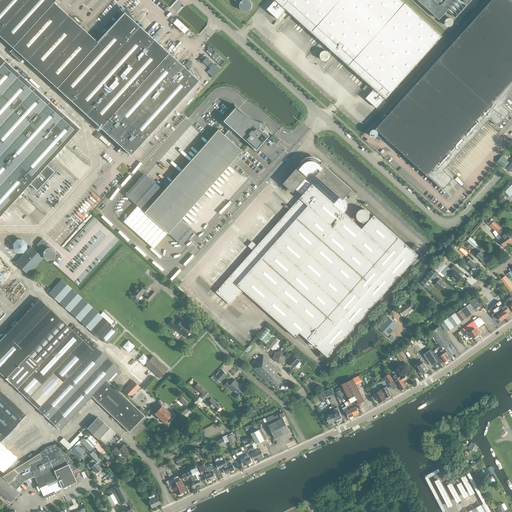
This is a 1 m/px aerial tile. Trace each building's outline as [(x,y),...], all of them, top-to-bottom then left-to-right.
[(0,0),(0,35),(57,87),(98,42),(53,2),(55,0),(0,0)] [(278,19),(286,10),(374,88),(365,98),(370,102),(370,101),(373,103),(372,104),(377,108),(385,98),(386,99),(443,36),(402,0),(274,0),(267,9),(271,13),(274,15),(273,15),(278,19)] [(383,135),(443,189),(453,178),(444,170),(490,119),(498,126),(511,111),(503,104),(511,93),(511,0),(491,0),(376,128),(380,133),(376,137),(379,140),(383,135)] [(417,0),(439,19),(456,0),(417,0)] [(98,42),(57,87),(100,127),(168,52),(125,13),(98,42)] [(168,52),(100,127),(131,155),(199,80),(168,52)] [(0,215),(30,182),(35,186),(44,177),(39,172),(80,129),(0,55),(0,215)] [(230,128),(241,137),(255,150),(268,135),(263,130),(262,131),(259,128),(261,123),(262,124),(262,123),(256,121),(250,118),(244,114),(239,110),(234,105),(233,105),(235,107),(223,121),(230,128)] [(117,147),(114,150),(121,156),(124,154),(117,147)] [(502,156),(496,162),(504,168),(509,162),(502,156)] [(302,195),(257,246),(253,242),(249,246),(253,250),(216,292),(231,305),(244,290),(296,337),(300,332),(327,357),(418,255),(374,215),(362,229),(342,211),(343,210),(344,211),(346,209),(346,207),(347,205),(346,203),(345,201),(344,200),(343,201),(342,200),(343,199),(343,200),(352,190),(322,163),(321,163),(320,162),(320,161),(318,160),(315,158),(312,158),(309,158),(306,159),(304,160),(302,163),(301,164),(300,164),(283,183),(293,192),(296,189),(302,195)] [(362,209),(360,210),(358,211),(357,213),(357,214),(357,216),(357,218),(358,220),(360,221),(362,222),(364,222),(366,222),(368,220),(369,219),(370,217),(370,214),(369,212),(368,211),(366,209),(364,209),(362,209)] [(492,219),(489,221),(490,222),(496,227),(508,244),(511,241),(508,235),(507,235),(506,234),(501,227),(494,221),(492,219)] [(469,234),(471,235),(484,222),(482,220),(469,234)] [(489,221),(487,223),(488,224),(490,226),(495,230),(493,232),(499,241),(503,247),(508,244),(496,227),(490,222),(489,221)] [(478,242),(485,235),(482,232),(475,239),(478,242)] [(467,241),(475,248),(478,244),(470,237),(467,241)] [(16,241),(14,243),(14,244),(14,245),(14,247),(14,248),(15,249),(16,250),(17,251),(19,252),(20,252),(21,251),(23,251),(24,250),(25,249),(25,248),(26,247),(26,245),(25,244),(25,243),(24,242),(23,241),(21,240),(20,240),(18,240),(17,241),(16,241)] [(459,247),(454,243),(449,249),(454,253),(459,247)] [(482,262),(487,256),(483,253),(486,250),(479,245),(476,248),(480,251),(476,256),(482,262)] [(16,263),(28,274),(43,258),(31,247),(16,263)] [(472,269),(476,264),(470,259),(467,257),(465,260),(468,262),(466,264),(472,269)] [(444,263),(441,261),(420,283),(426,288),(439,274),(443,277),(450,269),(444,263)] [(449,276),(457,282),(462,277),(459,274),(461,271),(454,265),(451,268),(454,270),(449,276)] [(511,284),(505,276),(501,279),(511,293),(511,284)] [(61,279),(61,280),(49,293),(99,338),(99,337),(107,344),(118,332),(110,325),(111,324),(61,279)] [(441,290),(446,285),(439,279),(435,284),(441,290)] [(150,300),(156,293),(152,290),(148,294),(145,291),(145,290),(139,285),(132,293),(138,299),(143,293),(146,296),(146,297),(150,300)] [(418,290),(419,289),(425,294),(427,291),(420,285),(416,289),(418,290)] [(461,322),(476,311),(474,309),(481,305),(476,297),(469,302),(470,304),(456,314),(461,322)] [(129,431),(144,416),(137,409),(137,408),(111,383),(122,372),(92,344),(93,343),(75,326),(71,330),(39,299),(0,340),(0,373),(60,430),(63,427),(64,429),(68,425),(66,424),(92,396),(129,431)] [(401,305),(402,307),(399,309),(404,315),(413,309),(409,302),(408,303),(407,301),(401,305)] [(499,301),(495,305),(505,318),(509,316),(505,312),(508,309),(505,304),(502,306),(499,301)] [(505,318),(495,305),(490,308),(493,313),(491,314),(495,319),(498,317),(501,321),(505,318)] [(446,332),(461,322),(455,313),(440,323),(446,332)] [(398,326),(387,316),(378,327),(388,337),(398,326)] [(479,317),(463,329),(470,338),(472,336),(473,338),(479,334),(475,328),(484,322),(481,318),(479,317)] [(184,336),(191,330),(184,324),(185,323),(181,320),(178,323),(173,319),(168,324),(173,329),(175,327),(184,336)] [(454,354),(447,344),(450,342),(439,326),(431,332),(433,335),(431,337),(436,344),(437,344),(442,351),(448,360),(450,359),(449,359),(451,357),(451,356),(454,354)] [(267,345),(275,336),(265,327),(257,336),(267,345)] [(273,350),(281,342),(275,337),(267,346),(273,350)] [(128,352),(134,346),(128,340),(122,346),(128,352)] [(139,357),(142,353),(136,346),(132,350),(139,357)] [(431,366),(437,362),(430,350),(424,354),(431,366)] [(285,361),(286,355),(281,351),(275,353),(274,358),(280,363),(285,361)] [(444,363),(448,360),(442,351),(440,351),(443,354),(440,356),(438,353),(435,355),(441,364),(443,362),(444,363)] [(143,365),(149,359),(143,354),(137,360),(143,365)] [(276,387),(283,380),(276,374),(280,370),(264,355),(252,368),(269,383),(270,382),(276,387)] [(168,369),(168,368),(153,356),(145,365),(160,378),(168,369)] [(294,367),(300,361),(294,356),(288,362),(294,367)] [(422,374),(428,370),(423,362),(418,366),(422,374)] [(222,370),(215,377),(220,382),(227,374),(222,370)] [(384,377),(388,384),(393,380),(389,374),(384,377)] [(403,381),(407,379),(404,374),(395,379),(401,390),(407,387),(403,381)] [(356,384),(362,381),(359,375),(358,376),(358,375),(353,378),(353,379),(342,384),(351,403),(357,400),(358,403),(356,403),(358,406),(361,405),(360,404),(365,402),(356,384)] [(229,380),(224,385),(227,388),(229,386),(236,393),(234,396),(238,400),(240,397),(246,391),(245,390),(240,386),(241,385),(235,379),(232,383),(229,380)] [(131,396),(140,386),(134,380),(124,390),(131,396)] [(212,398),(212,397),(213,397),(198,383),(194,387),(202,395),(200,397),(200,396),(197,399),(194,403),(199,408),(203,404),(200,402),(203,399),(207,403),(206,404),(209,407),(210,406),(216,411),(221,406),(212,398)] [(374,393),(375,394),(375,395),(373,396),(373,397),(374,399),(375,400),(377,399),(379,402),(387,398),(386,398),(391,395),(387,387),(381,390),(380,390),(377,391),(378,391),(374,393)] [(324,398),(334,393),(331,388),(322,393),(324,398)] [(0,441),(1,442),(26,415),(0,390),(0,441)] [(182,397),(177,401),(183,406),(187,402),(182,397)] [(354,415),(347,401),(344,403),(345,405),(343,406),(344,408),(346,407),(348,410),(346,411),(349,418),(354,415)] [(352,404),(351,404),(349,401),(347,401),(354,415),(359,413),(356,406),(353,407),(352,404)] [(168,425),(177,415),(174,412),(171,415),(162,406),(164,405),(160,402),(153,409),(157,412),(156,413),(165,422),(168,425)] [(185,419),(191,413),(186,408),(180,414),(185,419)] [(337,408),(331,411),(335,421),(342,417),(338,410),(337,408)] [(331,411),(324,414),(325,417),(329,424),(335,421),(331,411)] [(277,412),(265,418),(269,425),(275,438),(289,431),(282,417),(281,418),(279,414),(278,412),(277,412)] [(64,438),(61,442),(69,450),(88,429),(99,439),(103,435),(110,427),(98,417),(88,428),(87,426),(71,444),(64,438)] [(261,429),(253,433),(263,453),(268,451),(265,446),(264,446),(262,442),(266,439),(261,429)] [(255,442),(252,443),(260,458),(264,456),(262,453),(263,453),(253,433),(251,433),(255,442)] [(227,437),(229,440),(230,443),(236,440),(233,434),(227,437)] [(89,451),(96,444),(89,436),(82,443),(89,451)] [(223,439),(216,442),(218,447),(226,444),(225,442),(223,439)] [(96,444),(94,446),(97,449),(96,449),(101,454),(106,459),(103,462),(104,462),(102,464),(104,466),(105,464),(109,467),(112,463),(114,461),(104,451),(105,451),(97,443),(96,444)] [(252,449),(250,450),(255,461),(259,459),(260,458),(252,443),(254,448),(252,449)] [(468,447),(475,452),(478,447),(471,443),(468,447)] [(0,475),(0,493),(10,502),(19,492),(16,490),(24,481),(34,476),(44,497),(76,481),(75,478),(76,477),(77,474),(77,473),(83,471),(58,445),(57,445),(48,446),(40,454),(5,476),(2,477),(0,475)] [(78,445),(71,451),(78,458),(85,452),(78,445)] [(126,458),(131,452),(123,445),(120,449),(117,446),(112,452),(117,456),(120,453),(126,458)] [(248,450),(243,453),(245,457),(248,464),(252,462),(249,455),(250,454),(248,450)] [(243,453),(237,455),(238,457),(239,459),(240,459),(244,466),(248,464),(245,457),(243,453)] [(223,456),(215,460),(216,464),(219,469),(222,467),(226,474),(230,472),(226,462),(225,460),(223,456)] [(0,470),(4,474),(9,469),(0,460),(0,470)] [(230,460),(226,462),(230,472),(235,470),(230,460)] [(95,462),(93,465),(89,461),(85,465),(89,469),(91,467),(97,473),(102,468),(95,462)] [(194,462),(188,465),(191,471),(198,486),(202,485),(199,478),(197,478),(196,475),(199,473),(197,468),(194,462)] [(208,482),(212,480),(207,470),(206,468),(204,464),(198,467),(201,471),(204,470),(206,474),(204,475),(208,482)] [(206,468),(207,470),(212,480),(216,478),(213,472),(215,471),(212,465),(206,468)] [(193,481),(191,481),(191,482),(190,482),(191,485),(192,485),(194,488),(198,486),(191,471),(182,475),(184,480),(191,477),(193,481)] [(491,511),(470,472),(467,474),(488,511),(491,511)] [(465,474),(460,477),(470,495),(475,492),(465,474)] [(182,484),(178,475),(166,481),(169,488),(174,486),(174,487),(174,488),(175,491),(176,490),(178,495),(180,493),(180,494),(181,494),(182,494),(183,493),(183,492),(186,491),(183,486),(184,486),(183,484),(182,484)] [(439,479),(434,481),(448,507),(453,505),(439,479)] [(461,481),(457,484),(465,498),(469,495),(461,481)] [(452,482),(447,485),(457,502),(462,499),(452,482)] [(110,490),(105,492),(107,496),(112,505),(117,502),(117,503),(119,502),(120,505),(128,501),(120,486),(113,490),(115,495),(114,496),(112,493),(110,490)] [(146,492),(143,494),(147,502),(148,501),(152,508),(160,504),(157,497),(158,496),(157,494),(155,495),(154,494),(148,497),(146,492)] [(86,506),(94,502),(92,498),(84,502),(86,506)]
